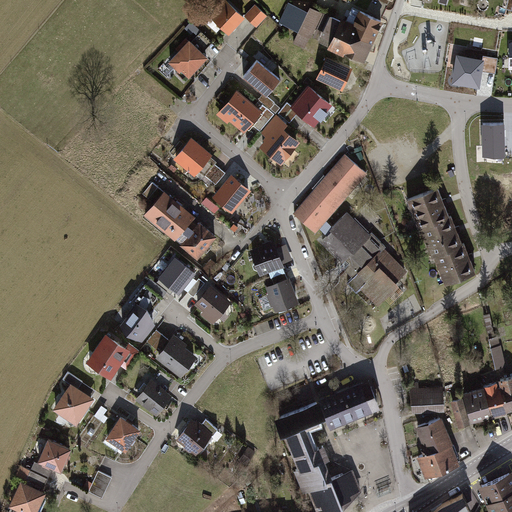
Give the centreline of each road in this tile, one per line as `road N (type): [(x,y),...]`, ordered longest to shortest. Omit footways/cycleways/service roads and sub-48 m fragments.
road 1 (residential): [(236,62),(191,117),(287,196)]
road 2 (residential): [(379,371),(389,342),(485,276),(489,252)]
road 3 (residential): [(489,252),(461,166),(460,101)]
road 4 (residential): [(374,85),(342,137),(287,196)]
road 5 (residential): [(379,371),(416,503)]
road 6 (residential): [(164,432),(139,470),(100,503),(65,486)]
